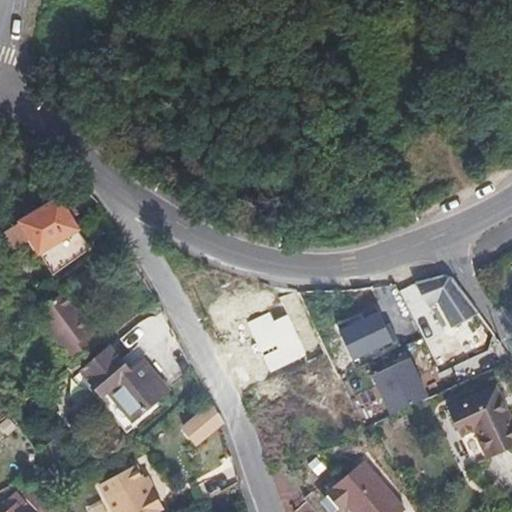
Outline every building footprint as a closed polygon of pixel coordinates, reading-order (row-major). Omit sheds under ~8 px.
[(32,240),(53,276),(90,250),(60,199),(21,221),(32,240)] [(32,240),(21,221),(7,230),(5,236),(12,247),(18,247),(32,240)] [(423,307),(434,302),(446,329),(470,318),(448,270),(413,285),(423,307)] [(37,313),(74,364),(100,345),(93,335),(100,330),(70,290),(37,313)] [(334,353),(342,370),(334,373),(341,387),(348,383),(356,400),(381,389),(378,383),(412,369),(414,370),(416,370),(420,367),(420,363),(418,359),(413,358),(411,359),(410,361),(408,358),(424,350),(409,318),(380,331),(385,342),(363,351),(359,342),(334,353)] [(453,354),(482,347),(478,329),(449,336),(453,354)] [(105,395),(110,390),(132,371),(111,347),(84,371),(105,395)] [(144,361),(132,371),(110,390),(134,418),(169,390),(144,361)] [(446,408),(469,463),(484,458),(511,445),(511,431),(492,388),(446,408)] [(198,442),(223,422),(213,404),(188,425),(198,442)] [(346,505),(352,511),(402,511),(405,510),(361,460),(325,493),(340,509),(346,505)] [(162,511),(162,510),(165,508),(155,490),(151,491),(143,476),(137,465),(101,484),(115,511),(162,511)] [(151,491),(155,490),(147,475),(143,476),(151,491)] [(33,511),(19,494),(0,510),(0,511),(33,511)] [(104,511),(102,502),(88,505),(89,511),(104,511)]
